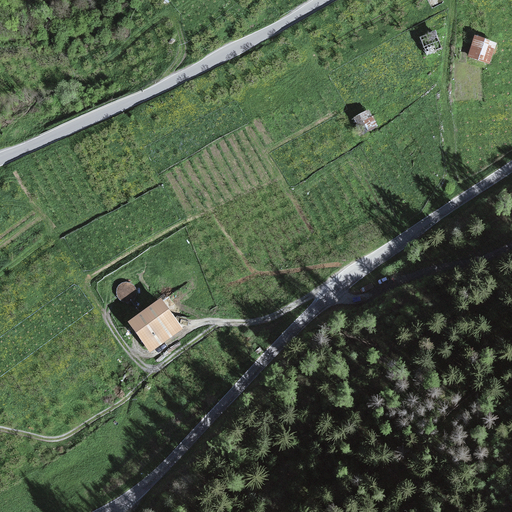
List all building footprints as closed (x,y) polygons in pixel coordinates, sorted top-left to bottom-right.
[(429,0),(434,9),(445,3),(443,0),(429,0)] [(435,34),(420,38),(423,52),(438,48),(435,34)] [(498,44),(476,37),(468,57),(490,65),(498,44)] [(354,120),(361,135),(378,127),(371,113),(354,120)] [(161,299),(128,323),(150,354),(183,330),(161,299)]
